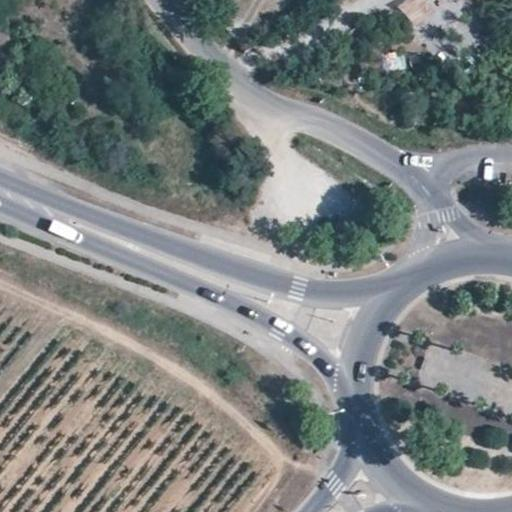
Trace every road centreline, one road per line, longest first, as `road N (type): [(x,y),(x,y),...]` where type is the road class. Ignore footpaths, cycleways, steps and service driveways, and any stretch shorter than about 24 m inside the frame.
road 1 (primary): [(402,298),(285,291),(0,188)]
road 2 (primary): [(0,200),(267,323),(361,394)]
road 3 (unclassified): [(423,179),(353,139),(270,109),(234,85),(154,0)]
